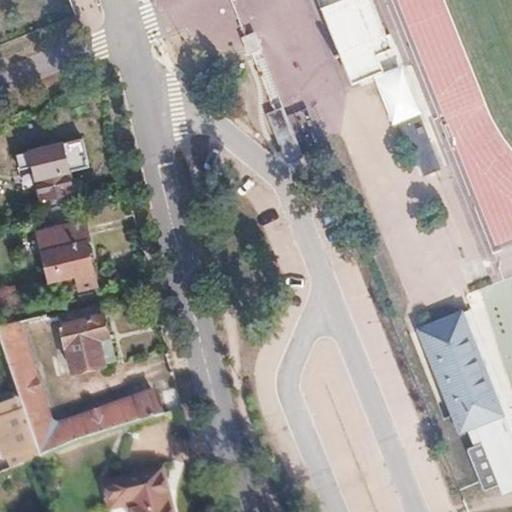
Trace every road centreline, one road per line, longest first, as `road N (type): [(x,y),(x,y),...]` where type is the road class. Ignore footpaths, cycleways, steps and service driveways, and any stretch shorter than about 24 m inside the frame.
road 1 (unclassified): [(125,30),(238,511)]
road 2 (residential): [(125,30),(0,81)]
